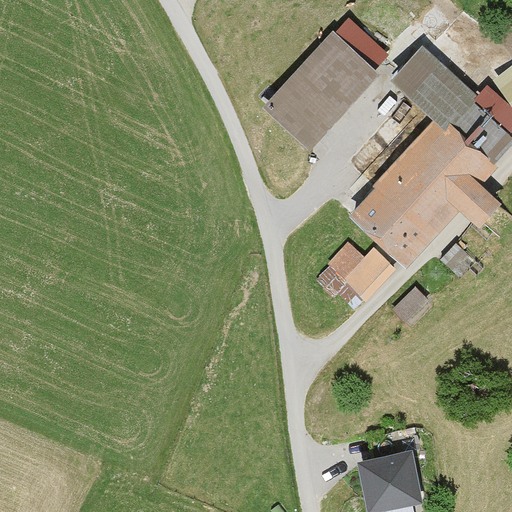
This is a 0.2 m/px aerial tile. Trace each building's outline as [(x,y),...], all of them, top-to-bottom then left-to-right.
[(264,111),(311,151),(379,75),(375,71),(388,57),(349,23),(337,35),(333,32),(264,111)] [(451,124),(495,164),(511,145),(511,137),(475,104),(476,102),(474,99),(477,95),(423,46),(391,81),(433,121),(444,131),(451,124)] [(511,60),(495,71),(511,99),(511,60)] [(375,188),(349,217),(406,269),(459,212),(464,216),(479,230),(503,204),(488,189),(483,185),(499,168),(495,164),(451,124),(444,131),(433,121),(373,186),(375,188)] [(364,257),(347,241),(325,264),(366,302),(397,269),(374,248),(364,257)] [(476,262),(455,243),(440,260),(460,278),(476,262)] [(429,301),(415,287),(392,310),(405,324),(429,301)] [(412,450),(356,462),(366,511),(378,511),(422,504),(412,450)]
